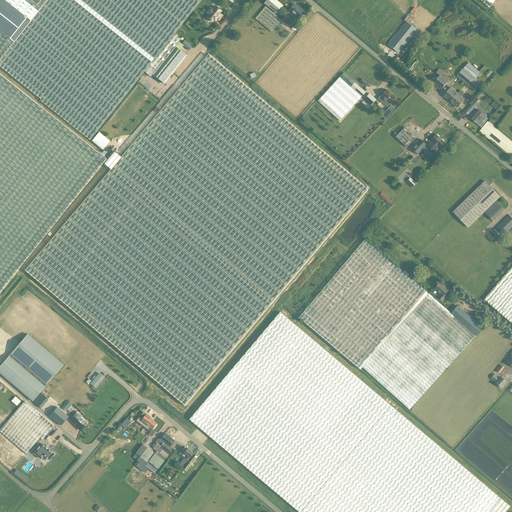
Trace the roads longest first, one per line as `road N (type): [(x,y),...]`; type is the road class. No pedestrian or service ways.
road 1 (unclassified): [(277,511),(135,400),(43,505)]
road 2 (unclassified): [(511,169),(308,0)]
